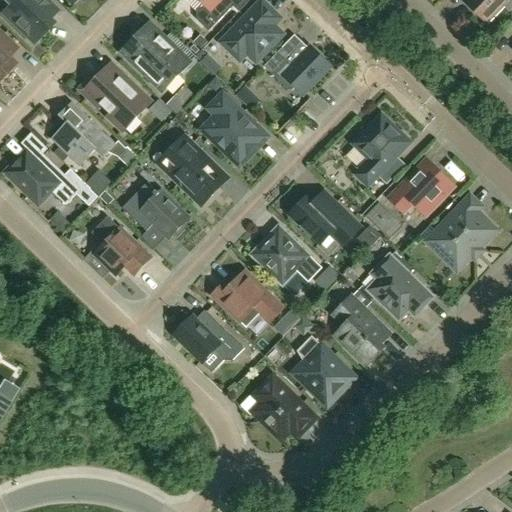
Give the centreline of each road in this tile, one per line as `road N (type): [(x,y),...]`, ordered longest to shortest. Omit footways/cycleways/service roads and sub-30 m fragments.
road 1 (residential): [(128,332),(385,68)]
road 2 (residential): [(229,467),(321,468),(511,271)]
road 3 (residential): [(0,129),(124,0)]
road 4 (residential): [(128,332),(0,208)]
road 5 (residential): [(229,467),(223,425),(128,332)]
road 6 (residential): [(511,187),(385,68)]
road 7 (tertiary): [(152,511),(106,493),(70,490),(0,511)]
road 8 (residential): [(511,108),(399,0)]
